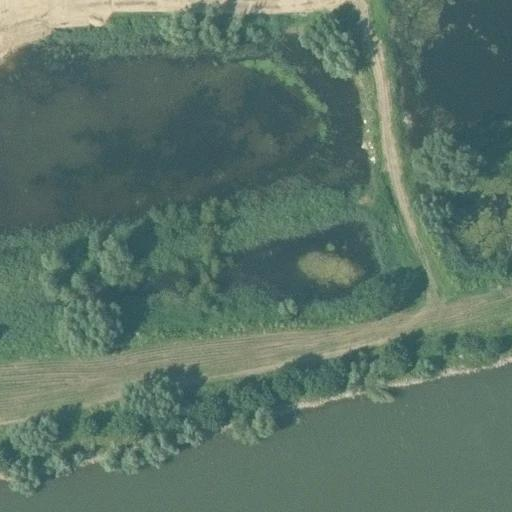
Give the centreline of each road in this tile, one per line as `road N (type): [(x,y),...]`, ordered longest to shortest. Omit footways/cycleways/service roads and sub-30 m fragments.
road 1 (track): [(511,303),(0,420)]
road 2 (track): [(33,0),(98,7),(303,0)]
road 3 (track): [(443,321),(389,161)]
